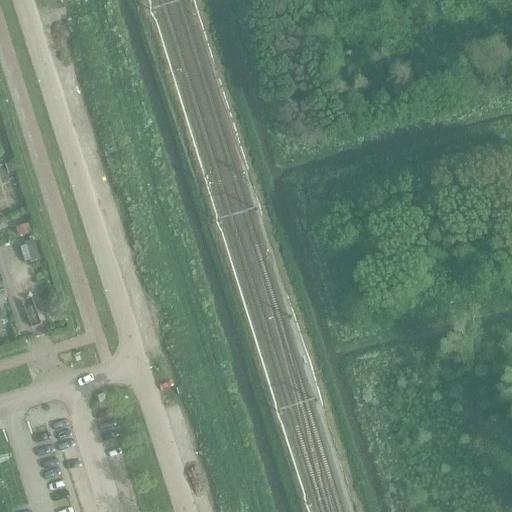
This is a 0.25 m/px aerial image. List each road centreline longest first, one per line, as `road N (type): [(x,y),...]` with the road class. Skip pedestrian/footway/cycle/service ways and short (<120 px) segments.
road 1 (residential): [(22,0),(137,366)]
road 2 (unclassified): [(137,366),(184,511)]
road 3 (residential): [(137,366),(0,405)]
